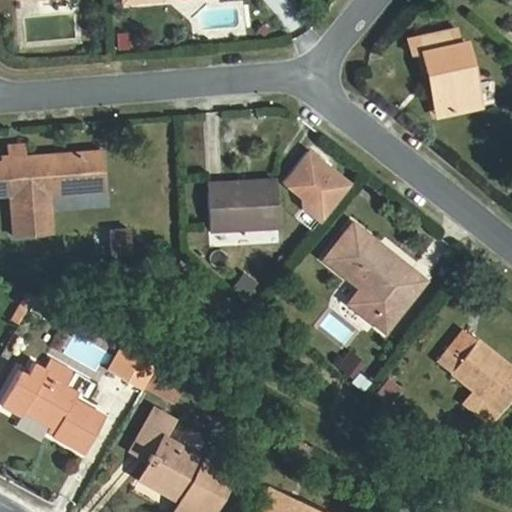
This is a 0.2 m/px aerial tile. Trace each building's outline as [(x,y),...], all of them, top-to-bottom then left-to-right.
[(423,51),(428,81),(440,80),(447,117),(483,110),(472,42),(462,43),(459,27),(410,33),(413,51),(423,51)] [(440,80),(428,81),(434,119),(447,117),(440,80)] [(53,193),(104,189),(101,151),(10,158),(13,196),(16,236),(56,232),(53,193)] [(10,158),(0,158),(0,197),(13,196),(10,158)] [(255,193),(212,195),(214,232),(280,229),(277,179),(255,181),(255,193)] [(211,183),(212,195),(255,193),(255,181),(211,183)] [(376,251),(382,243),(356,222),(328,258),(365,287),(353,302),(389,330),(428,279),(413,267),(407,275),(376,251)] [(127,228),(89,228),(89,254),(127,254),(127,228)] [(382,243),(376,251),(407,275),(413,267),(382,243)] [(511,364),(465,328),(438,365),(502,413),(511,400),(511,364)] [(118,373),(146,391),(160,365),(132,350),(118,373)] [(349,377),(361,362),(347,350),(335,365),(349,377)] [(14,373),(0,398),(0,408),(18,418),(22,412),(59,432),(55,440),(86,456),(105,418),(78,403),(81,395),(69,389),(75,376),(50,363),(37,384),(14,373)] [(381,377),(374,397),(393,404),(400,384),(381,377)] [(175,423),(157,412),(134,452),(149,460),(139,479),(179,502),(172,511),(209,511),(229,475),(166,441),(175,423)] [(323,511),(269,488),(258,511),(323,511)]
